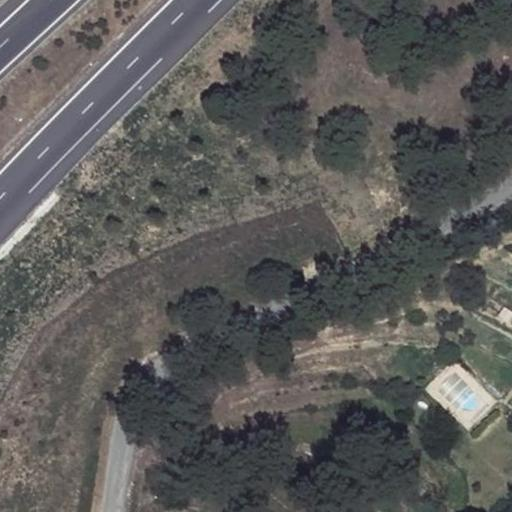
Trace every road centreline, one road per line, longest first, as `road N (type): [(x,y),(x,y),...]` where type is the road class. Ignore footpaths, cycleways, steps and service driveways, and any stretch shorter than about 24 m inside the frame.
road 1 (unclassified): [(511,184),(213,316),(130,410),(115,511)]
road 2 (motorway): [(0,206),(207,0)]
